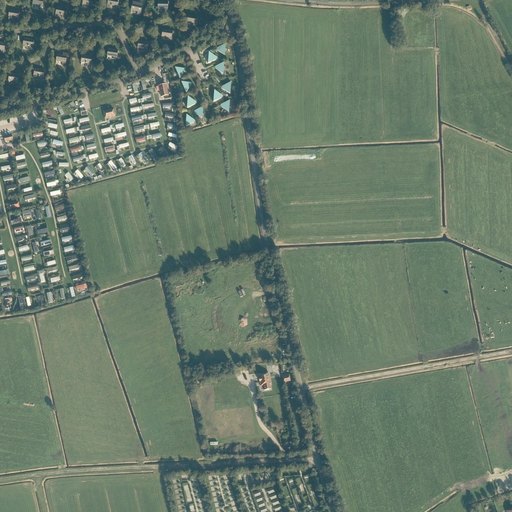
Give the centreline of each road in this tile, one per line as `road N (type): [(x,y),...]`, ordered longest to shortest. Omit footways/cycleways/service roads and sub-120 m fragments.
road 1 (unclassified): [(334,511),(280,304),(231,28)]
road 2 (track): [(0,481),(316,459)]
road 3 (track): [(300,390),(511,353)]
road 4 (unclassified): [(286,0),(452,0)]
road 5 (residential): [(0,114),(138,74)]
